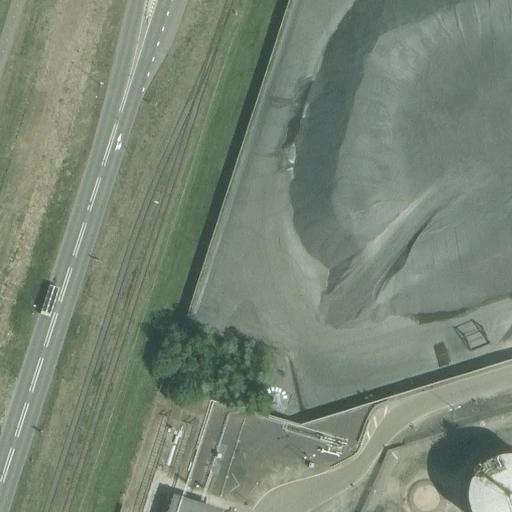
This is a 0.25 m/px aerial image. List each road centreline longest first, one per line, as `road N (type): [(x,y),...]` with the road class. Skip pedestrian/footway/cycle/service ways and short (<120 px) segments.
road 1 (secondary): [(0,491),(121,113)]
road 2 (secondary): [(121,113),(174,0)]
